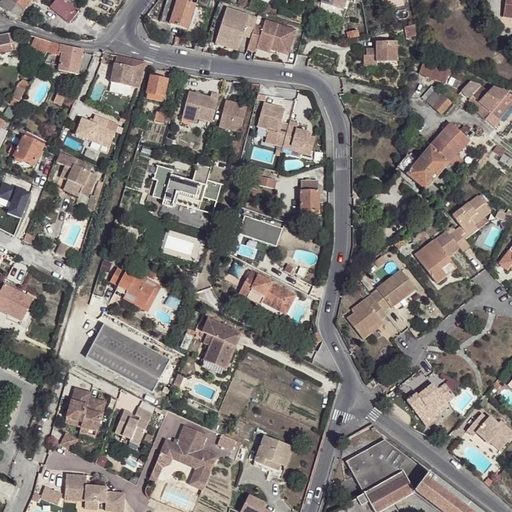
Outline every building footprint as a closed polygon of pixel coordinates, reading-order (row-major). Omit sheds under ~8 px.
[(36,0),(2,0),(0,3),(0,5),(11,12),(19,16),(33,0),(35,1),(36,0)] [(74,8),(63,0),(59,0),(49,12),(69,28),(78,17),(71,11),(74,8)] [(169,24),(175,0),(166,0),(160,21),(169,24)] [(195,5),(178,0),(175,0),(169,24),(187,30),(195,5)] [(347,0),(325,0),(325,2),(345,9),(347,0)] [(282,11),(263,5),(261,10),(280,16),(282,11)] [(257,18),(227,8),(218,36),(240,43),(243,35),(251,38),(255,25),(257,18)] [(263,27),(255,25),(251,38),(249,44),(257,46),(258,43),(271,47),(272,45),(280,48),(289,51),(296,31),(265,21),(263,27)] [(418,25),(409,27),(412,38),(420,36),(418,25)] [(8,33),(0,34),(0,51),(14,48),(13,41),(14,41),(12,32),(8,33)] [(50,40),(35,36),(30,49),(44,54),(50,40)] [(240,43),(218,36),(215,43),(238,50),(240,43)] [(69,46),(51,41),(49,48),(60,52),(57,69),(75,73),(80,48),(69,46)] [(271,47),(258,43),(257,46),(256,49),(277,56),(280,48),(272,45),(271,47)] [(365,51),(366,58),(376,58),(376,64),(396,63),(395,44),(385,45),(379,45),(375,45),(375,51),(365,51)] [(137,86),(145,62),(116,55),(115,64),(113,64),(109,82),(128,86),(128,85),(137,86)] [(451,68),(428,59),(424,70),(447,79),(451,68)] [(147,97),(163,101),(167,81),(151,77),(147,97)] [(473,96),(480,86),(470,82),(461,91),(469,99),(473,96)] [(441,94),(452,103),(459,94),(449,85),(441,94)] [(488,93),(480,86),(473,96),(481,103),(488,93)] [(22,102),(27,90),(19,87),(14,98),(22,102)] [(493,87),(481,103),(492,113),(509,93),(493,87)] [(68,89),(59,88),(57,104),(66,105),(68,89)] [(211,121),(218,93),(211,91),(209,96),(188,90),(181,113),(196,117),(211,121)] [(442,115),(452,103),(441,94),(435,90),(426,101),(442,115)] [(511,94),(509,93),(492,113),(500,119),(511,104),(511,94)] [(239,132),(247,106),(225,99),(218,126),(239,132)] [(282,146),(283,144),(289,124),(281,122),(285,109),(263,102),(257,126),(269,129),(266,141),(282,146)] [(492,113),(481,103),(475,112),(486,122),(492,113)] [(163,123),(165,115),(157,113),(155,120),(163,123)] [(196,117),(181,113),(180,117),(195,121),(196,117)] [(95,115),(93,119),(92,123),(90,122),(82,119),(76,135),(102,145),(105,139),(111,142),(115,132),(106,128),(109,121),(95,115)] [(118,124),(109,121),(106,128),(115,132),(118,124)] [(302,149),(300,153),(310,155),(315,137),(310,136),(306,135),(307,132),(296,129),(298,123),(290,121),(289,124),(283,144),(302,149)] [(429,147),(428,148),(449,164),(470,140),(468,139),(465,136),(450,122),(429,147)] [(27,130),(17,125),(15,131),(24,136),(27,130)] [(44,146),(47,141),(27,130),(24,136),(44,146)] [(34,166),(44,146),(24,136),(18,148),(15,155),(14,157),(24,161),(34,166)] [(105,139),(102,145),(100,151),(107,153),(111,142),(105,139)] [(49,144),(46,149),(53,152),(56,147),(49,144)] [(282,147),(300,153),(302,149),(283,144),(282,146),(282,147)] [(449,164),(428,148),(423,154),(416,162),(405,174),(406,175),(423,190),(425,191),(447,166),(449,164)] [(85,188),(82,194),(89,198),(99,177),(92,173),(94,168),(63,153),(59,162),(67,166),(64,172),(72,175),(70,181),(85,188)] [(405,174),(416,162),(407,154),(393,170),(404,179),(406,175),(405,174)] [(24,161),(14,157),(10,164),(20,169),(21,168),(24,161)] [(24,161),(21,168),(30,172),(34,166),(24,161)] [(208,180),(212,168),(198,164),(195,177),(159,166),(155,179),(153,178),(153,180),(158,181),(153,197),(164,200),(163,206),(173,208),(174,206),(176,207),(177,204),(200,211),(204,197),(217,201),(222,185),(208,180)] [(62,177),(70,181),(72,175),(64,172),(62,177)] [(423,190),(406,175),(404,179),(407,182),(405,185),(417,196),(423,190)] [(275,180),(262,177),(260,185),(274,188),(275,180)] [(80,198),(82,194),(85,188),(70,181),(65,191),(80,198)] [(301,210),(318,210),(318,200),(317,181),(301,182),(301,210)] [(3,182),(0,188),(0,197),(11,202),(7,213),(20,218),(30,194),(3,182)] [(100,191),(96,190),(93,198),(91,197),(87,210),(93,212),(100,191)] [(479,195),(453,215),(461,225),(467,233),(477,226),(475,224),(481,219),(491,212),(479,195)] [(510,218),(499,212),(495,219),(507,225),(510,218)] [(461,225),(457,228),(465,239),(485,225),(481,219),(475,224),(477,226),(467,233),(461,225)] [(447,230),(444,233),(457,250),(461,248),(463,252),(470,246),(465,239),(457,228),(450,234),(447,230)] [(457,250),(444,233),(415,255),(436,283),(447,275),(442,268),(452,261),(449,257),(457,250)] [(402,243),(393,250),(403,263),(412,256),(402,243)] [(74,251),(60,244),(55,254),(69,261),(74,251)] [(511,247),(499,264),(508,270),(511,265),(511,247)] [(138,252),(133,249),(129,255),(135,258),(138,252)] [(442,268),(447,275),(456,267),(452,261),(442,268)] [(288,264),(284,271),(290,274),(294,267),(288,264)] [(145,305),(154,289),(145,284),(148,279),(137,273),(134,278),(117,268),(111,279),(119,283),(118,286),(127,291),(126,293),(136,298),(135,300),(145,305)] [(375,303),(386,316),(387,315),(385,312),(390,308),(392,310),(416,291),(402,273),(370,297),(375,303)] [(285,309),(292,295),(253,274),(241,296),(263,308),(264,305),(267,299),(285,309)] [(19,317),(29,298),(4,284),(0,293),(0,303),(9,309),(8,312),(19,317)] [(157,284),(154,289),(145,305),(135,300),(133,304),(147,312),(161,287),(157,284)] [(125,295),(126,293),(127,291),(118,286),(116,290),(125,295)] [(298,298),(292,295),(285,309),(267,299),(264,305),(288,317),(298,298)] [(32,299),(29,298),(19,317),(8,312),(9,309),(0,303),(0,310),(21,321),(32,299)] [(368,331),(386,316),(375,303),(370,306),(365,300),(351,310),(354,314),(347,319),(363,340),(371,333),(368,331)] [(231,339),(234,331),(208,320),(203,333),(207,334),(204,343),(210,346),(204,361),(226,370),(238,341),(231,339)] [(88,357),(149,390),(154,392),(172,358),(105,322),(105,324),(88,357)] [(193,337),(190,344),(194,345),(197,338),(202,342),(205,335),(201,333),(205,324),(200,322),(193,337)] [(241,334),(234,331),(231,339),(238,341),(241,334)] [(180,348),(187,352),(190,344),(193,337),(186,334),(180,348)] [(226,370),(204,361),(201,367),(223,376),(226,370)] [(179,373),(174,384),(181,387),(185,376),(179,373)] [(417,395),(407,403),(422,421),(431,414),(432,415),(446,404),(456,397),(446,385),(438,390),(434,385),(419,397),(417,395)] [(92,392),(76,388),(68,418),(83,422),(90,397),(92,392)] [(90,397),(83,422),(82,427),(98,431),(106,401),(90,397)] [(446,404),(432,415),(436,420),(450,409),(446,404)] [(132,439),(131,441),(140,445),(153,413),(139,407),(136,415),(140,417),(138,421),(131,418),(134,413),(125,410),(116,432),(123,435),(132,439)] [(482,413),(467,430),(474,435),(477,432),(490,443),(492,440),(502,448),(511,436),(511,430),(505,425),(503,428),(490,416),(488,418),(482,413)] [(68,418),(66,422),(82,427),(83,422),(68,418)] [(82,427),(81,432),(97,436),(98,431),(82,427)] [(164,448),(158,460),(170,465),(172,460),(196,469),(190,484),(202,489),(215,457),(200,451),(205,437),(184,428),(177,445),(174,451),(164,448)] [(67,432),(61,443),(72,449),(78,438),(67,432)] [(222,435),(218,444),(233,451),(237,442),(225,436),(222,435)] [(349,511),(348,511),(344,505),(332,511),(378,511),(381,510),(414,491),(428,473),(385,439),(346,461),(364,494),(356,498),(360,506),(349,511)] [(177,445),(166,442),(164,448),(174,451),(177,445)] [(262,470),(261,474),(281,482),(292,453),(264,442),(253,466),(262,470)] [(170,465),(158,460),(150,480),(156,483),(162,468),(170,465)] [(480,511),(428,472),(428,473),(414,491),(441,511),(480,511)] [(88,476),(67,474),(66,495),(68,495),(68,499),(86,500),(99,501),(107,502),(106,510),(124,511),(126,492),(107,491),(108,487),(87,485),(88,476)] [(266,503),(250,495),(240,511),(272,511),(264,508),(266,503)] [(356,498),(344,505),(348,511),(349,511),(360,506),(356,498)] [(99,501),(86,500),(86,508),(98,509),(99,501)]
